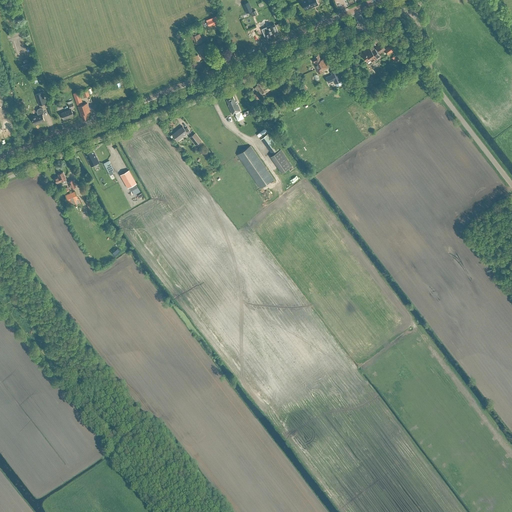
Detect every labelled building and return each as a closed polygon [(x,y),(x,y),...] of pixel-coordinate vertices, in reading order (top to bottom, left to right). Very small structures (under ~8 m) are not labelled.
[(301,0),(306,9),(317,4),(315,0),(301,0)] [(252,10),(248,1),(243,4),(246,13),(252,10)] [(217,15),(206,19),(207,22),(208,25),(212,24),(213,25),(216,23),(215,22),(219,21),(218,18),(217,15)] [(265,27),(262,29),(265,36),(266,35),(268,39),(274,37),(272,33),(277,31),(274,23),(269,25),(265,27)] [(196,44),(202,41),(199,34),(196,34),(196,33),(191,34),(191,35),(192,39),(194,39),(196,44)] [(216,38),(219,45),(228,42),(226,34),(216,38)] [(201,58),(202,57),(203,57),(206,62),(209,60),(209,59),(211,58),(205,43),(197,47),(201,58)] [(388,54),(394,50),(390,45),(385,49),(381,43),(376,47),(371,51),(369,47),(361,53),(369,64),(372,62),(380,57),(378,54),(384,49),(388,54)] [(322,70),(327,67),(323,58),(320,59),(318,54),(314,56),(315,57),(312,58),(314,62),(318,72),(319,72),(319,73),(322,71),(322,70)] [(332,74),(326,77),(328,82),(334,80),(336,83),(341,80),(336,69),(331,72),(332,74)] [(261,81),(257,84),(258,85),(256,86),(261,95),(268,91),(268,90),(275,86),(272,81),(264,86),(261,81)] [(46,102),(42,91),(36,93),(39,104),(46,102)] [(81,109),(84,118),(88,117),(86,112),(90,111),(87,103),(82,104),(82,103),(83,103),(79,91),(73,93),(77,104),(78,104),(79,105),(78,106),(79,110),(81,109)] [(256,99),(258,101),(261,100),(260,97),(257,91),(252,94),(256,99)] [(232,114),(240,110),(236,101),(235,102),(233,96),(226,99),(229,105),(228,105),(232,114)] [(290,110),(298,104),(296,100),(287,106),(290,110)] [(39,113),(39,114),(32,117),(35,124),(45,120),(42,113),(43,111),(42,109),(40,108),(38,109),(37,111),(38,113),(39,113)] [(63,119),(73,115),(71,109),(61,113),(63,119)] [(241,111),(235,114),(237,120),(243,117),(241,111)] [(188,133),(190,131),(187,127),(184,129),(182,126),(172,134),(177,140),(187,133),(188,133)] [(200,139),(195,131),(189,136),(194,143),(200,139)] [(272,154),(270,156),(281,172),(292,165),(281,149),(280,150),(268,134),(261,139),(265,145),(272,154)] [(237,154),(260,188),(273,178),(250,145),(237,154)] [(91,166),(99,162),(92,147),(83,151),(91,166)] [(121,174),(128,187),(137,183),(129,170),(121,174)] [(63,171),(58,173),(58,175),(54,177),(57,183),(61,181),(62,184),(67,182),(66,179),(63,171)] [(79,201),(75,190),(65,194),(70,204),(79,201)]
